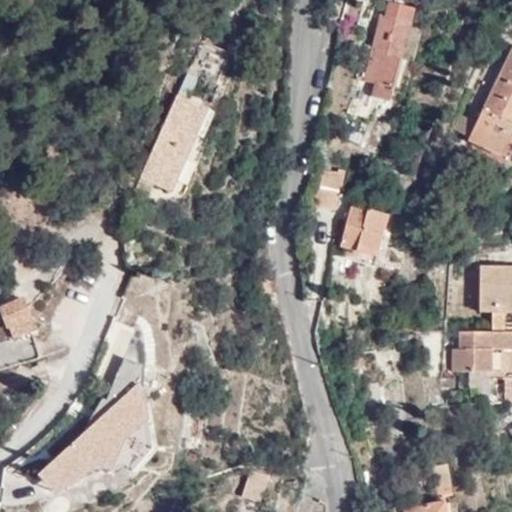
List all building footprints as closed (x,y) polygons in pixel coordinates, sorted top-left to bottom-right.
[(390,101),(414,10),(389,3),(386,17),(382,16),(374,46),(365,44),(356,78),(377,83),(373,97),(390,101)] [(511,136),(511,50),(472,139),(504,154),(511,136)] [(188,71),(141,178),(150,182),(165,149),(180,111),(196,75),(188,71)] [(165,149),(150,182),(167,190),(205,105),(191,99),(201,77),(196,75),(180,111),(165,149)] [(363,82),(350,107),(361,112),(374,87),(363,82)] [(205,105),(167,190),(172,192),(177,179),(192,185),(200,165),(186,159),(209,107),(205,105)] [(322,170),(319,185),(341,185),(344,168),(335,167),(334,173),(322,170)] [(316,186),(313,203),(338,207),(341,185),(319,185),(319,186),(316,186)] [(342,245),(356,250),(354,256),(375,262),(390,217),(353,204),(340,245),(342,245)] [(375,262),(354,256),(356,250),(342,245),(338,255),(373,267),(375,262)] [(505,312),(511,311),(511,265),(481,265),(480,311),(492,312),(505,312)] [(130,300),(139,300),(140,355),(160,354),(159,279),(130,280),(130,300)] [(11,321),(23,315),(15,296),(0,303),(0,324),(5,338),(0,339),(0,368),(34,357),(28,332),(15,334),(11,321)] [(503,332),(504,332),(505,312),(492,312),(492,331),(503,332)] [(502,379),(511,378),(511,332),(504,332),(503,332),(494,332),(460,331),(460,349),(453,348),(452,369),(452,371),(493,371),(493,379),(502,379)] [(442,368),(452,369),(453,348),(444,348),(442,368)] [(153,448),(144,391),(146,368),(125,360),(108,399),(94,433),(88,431),(45,471),(61,489),(62,490),(80,482),(79,479),(97,463),(109,473),(128,465),(134,471),(153,448)] [(374,361),(355,362),(357,398),(377,396),(374,361)] [(394,361),(385,362),(384,383),(395,383),(394,361)] [(502,400),(511,400),(511,378),(502,379),(502,400)] [(104,398),(85,427),(88,431),(94,433),(108,399),(104,398)] [(448,464),(431,467),(436,499),(454,496),(448,464)] [(40,475),(56,493),(61,489),(45,471),(40,475)] [(270,481),(252,477),(244,504),(264,508),(270,481)] [(446,511),(445,503),(408,509),(408,511),(446,511)]
